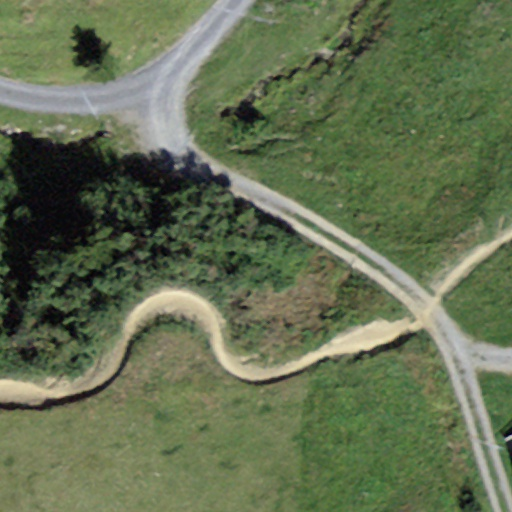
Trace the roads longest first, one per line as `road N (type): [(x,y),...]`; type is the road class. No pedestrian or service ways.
road 1 (track): [(508,511),(447,338),(427,305),(381,267),(213,174),(174,136),(153,87),(194,55),(239,0)]
road 2 (track): [(0,90),(78,101),(153,87)]
